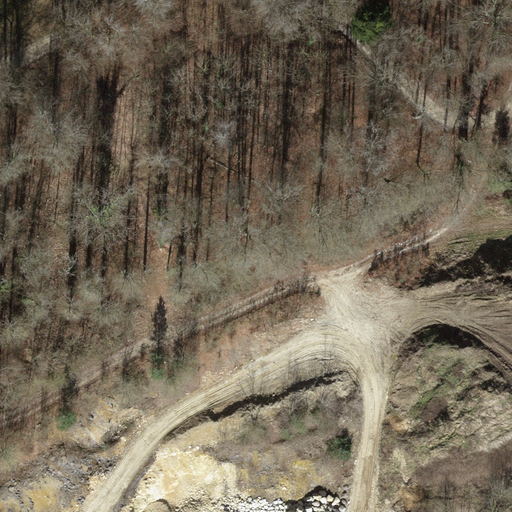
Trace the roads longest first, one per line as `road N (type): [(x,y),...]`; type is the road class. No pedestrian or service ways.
road 1 (track): [(0,422),(140,346),(324,277),(368,328),(371,488),(364,511)]
road 2 (track): [(324,277),(456,238),(488,25),(482,0)]
